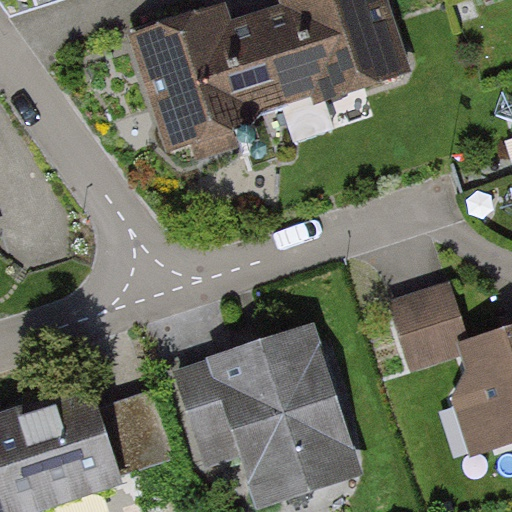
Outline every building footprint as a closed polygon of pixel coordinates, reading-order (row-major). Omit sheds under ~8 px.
[(254,22),(284,112),(313,102),(315,110),(414,77),(388,0),(280,0),(284,12),(254,22)] [(257,120),(284,112),(254,22),(234,30),(227,10),(130,42),(168,159),(259,129),(257,120)] [(471,347),(451,286),(391,305),(414,376),(463,360),(460,350),(471,347)] [(272,511),(368,481),(318,328),(174,375),(207,475),(242,464),(257,511),(272,511)] [(471,460),(511,446),(511,334),(471,347),(460,350),(463,360),(468,377),(453,404),(471,460)] [(0,501),(3,511),(67,511),(126,493),(122,482),(179,463),(157,395),(97,414),(90,393),(0,421),(0,501)]
